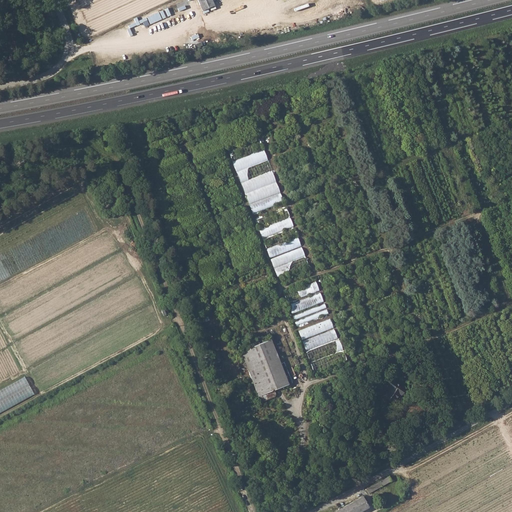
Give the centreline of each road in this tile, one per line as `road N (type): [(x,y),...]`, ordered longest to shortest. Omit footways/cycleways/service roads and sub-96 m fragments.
road 1 (motorway): [(0,123),(511,9)]
road 2 (motorway): [(489,0),(0,108)]
road 3 (track): [(220,430),(118,161),(90,143)]
road 4 (track): [(89,511),(79,490),(216,429),(252,511)]
road 5 (unclassified): [(314,511),(511,407)]
road 6 (unclassified): [(287,511),(213,308)]
road 7 (unclassified): [(0,86),(43,76),(65,58),(69,39),(55,0)]
